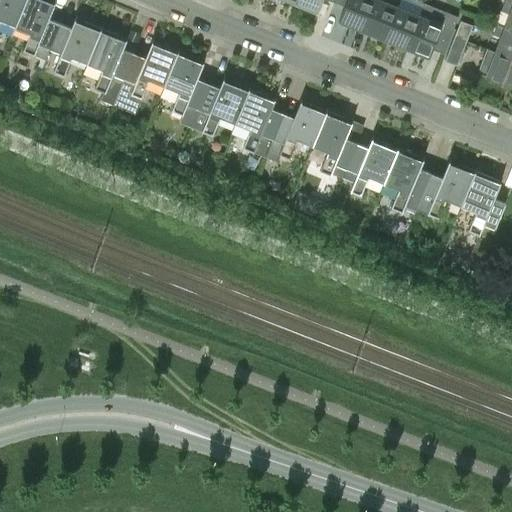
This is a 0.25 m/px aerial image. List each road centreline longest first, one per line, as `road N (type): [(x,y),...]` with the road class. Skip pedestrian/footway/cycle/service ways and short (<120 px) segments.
road 1 (residential): [(511,342),(0,137)]
road 2 (tertiary): [(0,430),(71,406),(131,413),(419,511)]
road 3 (residential): [(511,141),(160,0)]
